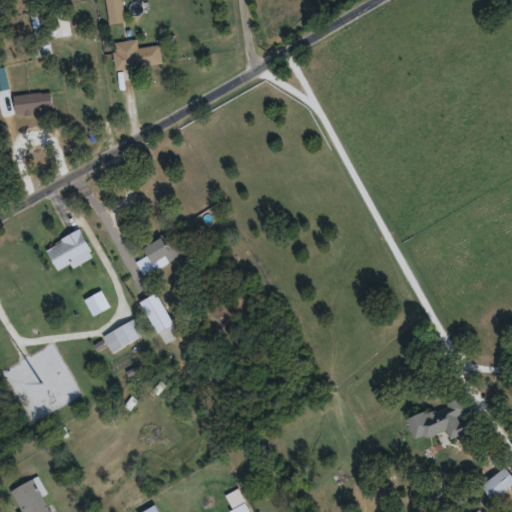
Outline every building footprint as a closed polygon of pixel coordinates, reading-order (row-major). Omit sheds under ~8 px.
[(105,0),(122,0),(126,19),(111,22),(105,0)] [(70,33),(50,34),(49,6),(69,6),(70,33)] [(51,51),(37,53),(31,9),(45,7),(51,51)] [(116,67),(113,40),(137,37),(138,45),(160,42),(162,63),(116,67)] [(51,90),(52,108),(15,110),(14,92),(51,90)] [(93,252),(60,271),(46,247),(79,228),(93,252)] [(169,260),(165,254),(153,262),(144,247),(169,231),(182,251),(169,260)] [(112,350),(103,334),(134,316),(143,332),(112,350)] [(407,419),(458,397),(464,411),(460,413),(467,430),(451,436),(446,426),(416,440),(407,419)] [(481,485),(505,465),(511,472),(511,482),(492,499),(481,485)] [(22,511),(11,488),(33,477),(48,508),(40,511),(22,511)] [(236,511),(226,492),(239,486),(253,511),(236,511)] [(138,511),(155,502),(160,511),(138,511)]
